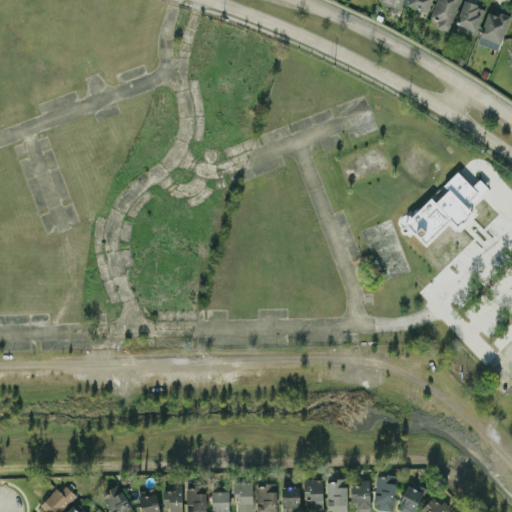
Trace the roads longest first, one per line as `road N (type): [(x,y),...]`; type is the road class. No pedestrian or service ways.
road 1 (secondary): [(213,0),(360,63),(511,154)]
road 2 (secondary): [(511,117),(433,66),(299,0)]
